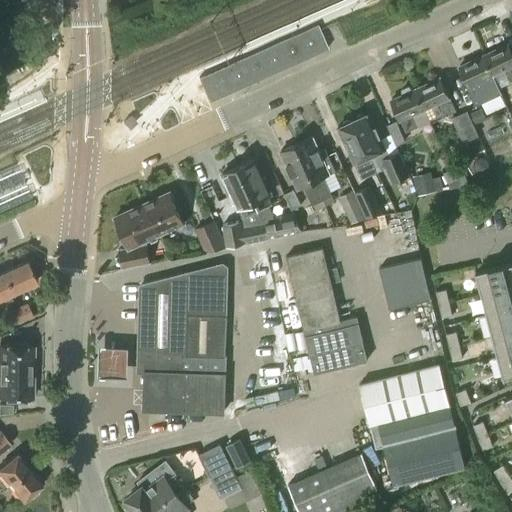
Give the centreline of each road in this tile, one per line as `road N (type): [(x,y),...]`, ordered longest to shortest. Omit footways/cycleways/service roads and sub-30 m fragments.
road 1 (residential): [(79,465),(333,408),(327,381),(386,367),(350,236),(285,241),(70,290)]
road 2 (residential): [(81,172),(111,171),(482,0)]
road 3 (tertiary): [(79,465),(70,290)]
road 4 (tertiary): [(81,172),(82,0)]
